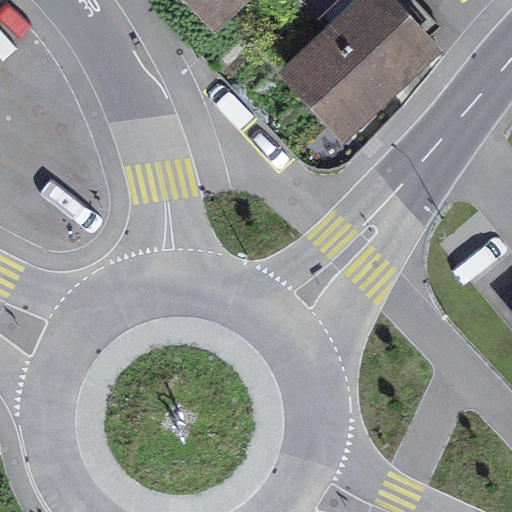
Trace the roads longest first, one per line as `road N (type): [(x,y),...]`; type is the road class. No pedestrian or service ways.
road 1 (residential): [(74,0),(100,28),(141,104),(162,183),(167,278)]
road 2 (tertiary): [(511,58),(385,213)]
road 3 (tertiary): [(319,385),(372,272),(385,213)]
road 4 (tertiary): [(385,213),(247,291)]
road 5 (secondary): [(435,511),(319,442)]
road 6 (secondary): [(45,393),(56,474),(83,511)]
road 7 (secondary): [(319,385),(289,326),(247,291)]
